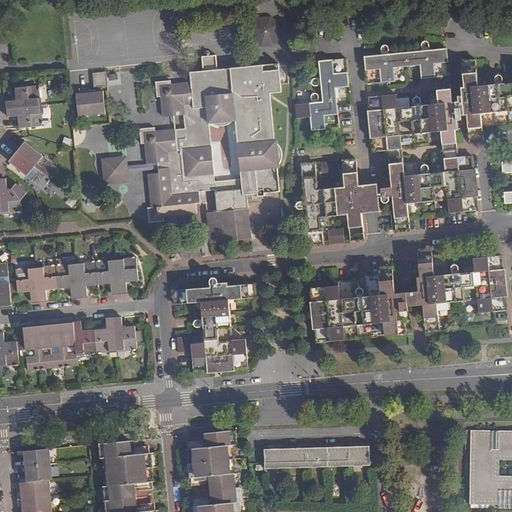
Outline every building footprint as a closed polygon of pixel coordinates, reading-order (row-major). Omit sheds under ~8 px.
[(284,44),(280,0),(257,0),(259,17),(252,18),(254,47),(284,44)] [(470,143),(484,142),(481,115),(511,111),(511,83),(504,84),(503,78),(502,76),(501,76),(500,75),(499,75),(497,76),(496,77),(496,78),(497,85),(479,87),(476,60),(462,62),(465,88),(461,89),(461,97),(458,97),(458,103),(453,103),(448,49),(430,51),(430,45),(429,44),(428,42),(427,41),(425,41),(424,41),(424,42),(423,43),(422,44),(422,45),(423,51),(390,55),(389,49),(388,47),(388,46),(387,46),(386,45),(385,45),(384,46),(383,47),(382,48),(381,49),(382,56),(365,58),(368,84),(396,82),(395,69),(420,66),(422,79),(436,77),(438,105),(423,106),(422,100),(421,99),(420,98),(419,97),(418,97),(417,97),(416,98),(415,99),(414,100),(415,107),(399,109),(397,95),(369,98),(371,112),(367,112),(370,139),(374,139),(375,153),(389,152),(393,187),(378,189),(378,184),(369,185),(360,186),(357,159),(343,160),(346,188),(319,190),(316,164),(302,165),(306,202),(302,202),(300,203),(299,203),(299,204),(298,205),(299,207),(299,208),(299,209),(301,210),(307,209),(310,245),(324,244),(321,219),(349,216),(352,241),(365,239),(362,214),(371,213),(380,212),(379,198),(382,198),(382,200),(383,202),(383,204),(385,204),(386,204),(387,204),(388,204),(388,203),(389,203),(389,201),(389,200),(389,197),(394,196),(397,232),(411,230),(408,205),(437,202),(437,199),(448,198),(449,213),(478,210),(473,157),(459,158),(455,122),(461,121),(460,117),(467,116),(470,143)] [(217,212),(207,213),(210,244),(252,240),(249,209),(248,203),(248,195),(257,195),(257,196),(265,196),(265,192),(280,191),(278,169),(281,169),(281,167),(282,166),(283,163),(284,161),(284,159),(284,156),(284,154),(284,153),(283,151),(282,148),(280,145),(278,143),(278,141),(275,141),(271,94),(280,93),(277,65),(218,71),(217,57),(203,58),(205,72),(191,74),(192,82),(172,84),(171,81),(157,82),(158,97),(161,97),(163,116),(185,115),(186,129),(174,130),(155,132),(155,128),(142,130),(142,143),(145,143),(147,164),(148,170),(151,208),(148,208),(149,223),(164,222),(163,217),(196,214),(196,205),(200,205),(199,192),(215,191),(216,206),(217,212)] [(312,104),(294,106),(295,119),(311,118),(312,131),(340,128),(337,96),(336,89),(344,88),(350,87),(347,60),(320,62),(321,79),(314,80),(313,80),(312,81),(312,82),(312,83),(312,84),(312,85),(313,86),(314,86),(315,86),(322,85),(324,103),(319,103),(319,97),(318,96),(318,95),(317,94),(315,93),(314,93),(313,93),(313,94),(312,95),(312,96),(312,97),(312,98),(312,104)] [(108,86),(107,73),(93,74),(95,87),(108,86)] [(38,86),(15,89),(16,102),(6,103),(8,118),(18,116),(20,129),(43,127),(42,125),(43,125),(43,122),(42,122),(39,91),(40,91),(39,88),(38,86)] [(106,115),(104,92),(77,94),(79,117),(106,115)] [(70,146),(72,139),(63,137),(61,144),(70,146)] [(24,142),(8,161),(26,176),(32,169),(38,173),(32,180),(42,188),(47,182),(47,183),(50,180),(49,180),(51,177),(52,178),(54,175),(53,175),(58,168),(48,161),(42,168),(36,164),(42,155),(25,141),(24,142)] [(128,172),(148,170),(147,164),(128,166),(127,157),(101,159),(104,185),(129,182),(128,172)] [(511,161),(502,163),(503,174),(511,173),(511,192),(504,193),(505,204),(511,203),(511,161)] [(337,162),(322,164),(324,179),(339,177),(337,162)] [(7,180),(0,180),(0,214),(17,213),(17,214),(20,213),(22,213),(21,201),(27,193),(16,184),(11,190),(7,190),(7,180)] [(328,231),(330,245),(345,243),(344,230),(328,231)] [(418,251),(418,256),(421,279),(417,279),(419,292),(395,295),(392,268),(378,269),(379,274),(365,275),(367,297),(364,297),(363,290),(363,289),(362,289),(361,288),(359,288),(358,289),(357,289),(356,290),(356,292),(356,298),(354,298),(353,280),(339,282),(339,286),(311,289),(312,302),(310,303),(313,330),(315,330),(316,343),(412,334),(411,320),(409,320),(408,307),(423,306),(426,333),(439,331),(437,304),(478,300),(478,314),(507,311),(506,297),(508,297),(506,270),(503,270),(502,256),(473,259),(474,273),(459,275),(458,270),(458,267),(457,266),(456,265),(455,265),(454,265),(453,265),(452,266),(451,267),(451,268),(451,270),(451,275),(434,276),(432,254),(432,250),(418,251)] [(17,270),(15,270),(18,293),(30,292),(31,303),(47,301),(46,291),(71,288),(72,299),(87,297),(86,287),(111,284),(111,294),(126,293),(126,282),(138,281),(136,258),(134,258),(134,257),(131,258),(131,259),(100,262),(100,261),(98,261),(98,262),(94,262),(94,261),(91,262),(92,263),(61,266),(61,265),(58,265),(58,267),(54,267),(54,266),(51,266),(51,267),(20,270),(20,269),(17,269),(17,270)] [(0,308),(12,307),(10,284),(0,285),(0,277),(9,277),(8,264),(0,264),(0,308)] [(193,373),(207,371),(207,373),(234,371),(234,369),(248,368),(246,340),(233,341),(230,301),(256,299),(255,284),(229,287),(229,283),(218,284),(217,281),(217,279),(216,278),(215,278),(214,277),(213,278),(212,278),(211,278),(211,279),(210,281),(211,288),(173,290),(174,305),(201,303),(203,319),(198,319),(197,320),(195,321),(194,322),(194,323),(193,324),(194,325),(194,326),(195,327),(196,328),(204,327),(205,343),(191,344),(193,373)] [(135,327),(122,328),(121,318),(106,319),(107,330),(81,332),(80,322),(23,328),(25,351),(34,351),(35,357),(26,358),(28,371),(36,370),(36,371),(38,371),(38,370),(42,370),(42,371),(45,371),(45,370),(60,368),(60,369),(63,369),(63,368),(67,368),(67,369),(69,368),(69,367),(77,367),(76,356),(92,355),(92,356),(95,355),(95,354),(98,354),(98,355),(101,355),(101,353),(132,351),(132,352),(135,351),(135,350),(137,350),(135,327)] [(3,333),(0,333),(0,367),(14,366),(14,367),(17,366),(17,365),(19,366),(17,342),(4,343),(3,333)] [(511,428),(474,428),(473,505),(496,505),(497,491),(511,490),(511,428)] [(241,441),(239,430),(207,434),(208,445),(188,447),(191,479),(208,477),(211,505),(193,507),(193,511),(238,511),(238,503),(244,502),(237,441),(241,441)] [(133,441),(102,444),(103,456),(108,455),(110,476),(105,477),(106,487),(102,487),(105,511),(154,511),(154,510),(141,511),(136,511),(134,484),(153,482),(152,475),(155,475),(153,452),(135,453),(133,441)] [(275,448),(267,448),(268,467),(372,464),(371,445),(366,445),(342,446),(316,447),(293,448),(275,448)] [(49,449),(23,452),(25,467),(50,465),(49,449)] [(50,465),(25,467),(26,482),(48,480),(51,480),(50,465)] [(48,480),(26,482),(20,483),(21,494),(17,494),(17,500),(50,497),(48,480)] [(496,505),(511,505),(511,490),(497,491),(496,505)] [(51,511),(50,497),(17,500),(18,506),(22,506),(22,511),(51,511)]
